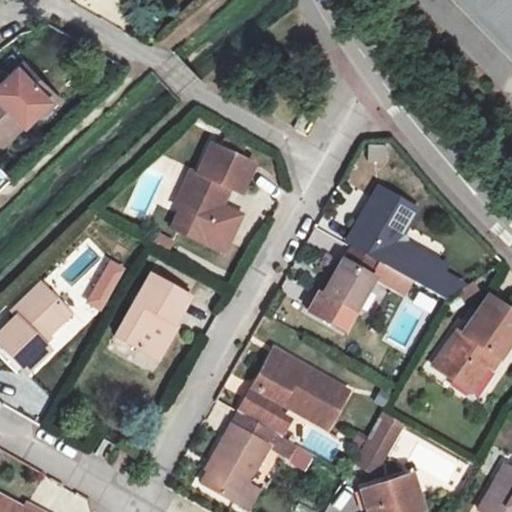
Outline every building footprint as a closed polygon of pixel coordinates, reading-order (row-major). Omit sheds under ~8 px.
[(511,0),(505,0),(497,8),(511,23),(511,0)] [(0,148),(40,111),(54,98),(23,65),(0,86),(0,148)] [(54,98),(40,111),(45,117),(59,103),(54,98)] [(303,136),(312,121),(299,114),(290,130),(303,136)] [(251,166),(208,146),(194,174),(177,210),(209,226),(226,190),(237,194),(251,166)] [(188,172),(171,208),(177,210),(194,174),(188,172)] [(388,253),(413,210),(374,186),(364,203),(369,205),(353,233),(356,235),(349,246),(375,260),(381,249),(388,253)] [(364,203),(348,230),(353,233),(369,205),(364,203)] [(329,276),(320,293),(316,291),(304,310),(340,330),(371,277),(368,275),(374,265),(346,249),(340,259),(339,258),(329,276)] [(383,267),(405,280),(411,269),(389,256),(383,267)] [(102,313),(125,267),(108,259),(85,305),(102,313)] [(374,265),(368,275),(371,277),(375,280),(383,267),(375,263),(374,265)] [(375,280),(398,293),(405,280),(383,267),(375,280)] [(325,274),(316,291),(320,293),(329,276),(325,274)] [(148,358),(167,324),(172,328),(189,299),(149,276),(114,339),(148,358)] [(460,299),(474,290),(468,281),(455,290),(460,299)] [(38,286),(9,314),(13,318),(42,290),(38,286)] [(38,344),(67,316),(42,290),(13,318),(0,330),(0,349),(24,374),(46,352),(38,344)] [(475,380),(493,355),(496,357),(511,334),(511,310),(487,294),(460,332),(456,330),(431,366),(455,382),(462,372),(475,380)] [(167,324),(148,358),(157,363),(176,330),(172,328),(167,324)] [(270,358),(305,380),(310,372),(270,348),(249,383),(253,385),(270,358)] [(277,402),(322,426),(343,391),(310,372),(305,380),(270,358),(253,385),(249,383),(233,412),(275,435),(282,422),(270,414),(277,402)] [(455,382),(468,391),(475,380),(462,372),(455,382)] [(232,502),(263,446),(271,433),(233,412),(207,461),(209,462),(198,481),(232,502)] [(350,462),(371,477),(406,427),(384,412),(350,462)] [(93,455),(106,462),(114,448),(101,440),(93,455)] [(122,467),(128,456),(117,450),(111,460),(122,467)] [(511,470),(504,466),(495,481),(504,487),(511,473),(511,470)] [(511,511),(511,473),(504,487),(495,481),(477,511),(478,511),(511,511)] [(420,511),(410,476),(358,491),(364,511),(420,511)] [(0,511),(27,511),(0,496),(0,511)]
